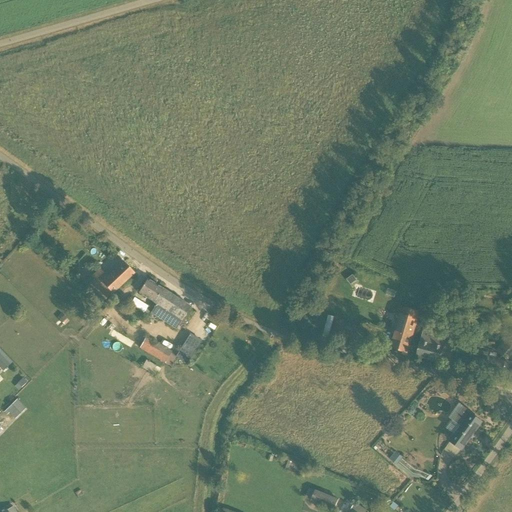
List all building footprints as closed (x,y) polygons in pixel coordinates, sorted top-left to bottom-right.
[(103,302),(112,294),(134,273),(124,262),(107,277),(100,269),(91,278),(93,280),(88,285),(96,295),(103,302)] [(157,304),(151,313),(176,329),(190,307),(162,289),(162,288),(147,279),(138,293),(157,304)] [(419,313),(403,308),(391,348),(407,353),(419,313)] [(341,340),(343,331),(345,321),(336,319),(331,338),(341,340)] [(449,365),(456,335),(424,328),(422,342),(420,341),(416,357),(449,365)] [(358,335),(346,332),(343,341),(355,344),(358,335)] [(511,333),(496,351),(506,360),(511,354),(511,333)] [(188,361),(201,341),(191,334),(178,354),(188,361)] [(171,354),(171,353),(146,339),(140,349),(171,367),(176,357),(171,354)] [(511,362),(490,358),(491,351),(467,346),(462,368),(511,378),(511,362)] [(0,367),(3,371),(10,364),(0,353),(0,367)] [(143,368),(157,375),(160,368),(146,361),(143,368)] [(23,378),(18,383),(22,388),(28,383),(23,378)] [(6,410),(15,419),(26,408),(17,399),(6,410)] [(470,414),(469,415),(468,414),(470,411),(464,407),(453,421),(461,426),(450,441),(462,450),(482,422),(470,414)] [(396,451),(390,459),(392,461),(394,463),(397,465),(398,463),(400,461),(402,458),(403,458),(398,453),(396,451)] [(315,490),(309,488),(302,505),(309,508),(312,501),(334,510),(339,499),(315,490)] [(368,511),(355,503),(350,510),(349,511),(368,511)]
